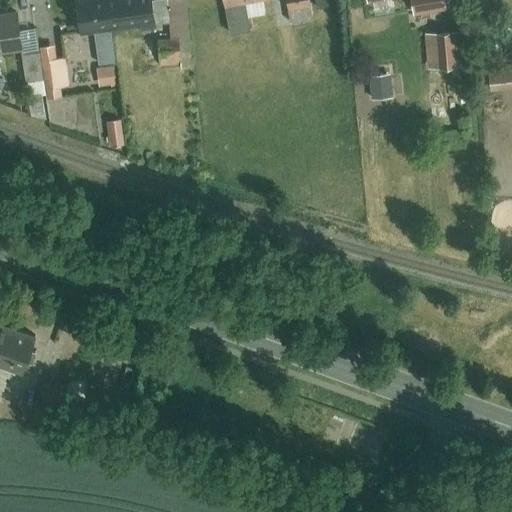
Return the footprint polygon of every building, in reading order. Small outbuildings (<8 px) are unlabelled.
[(78,0),(82,31),(95,29),(113,27),(142,23),(143,26),(158,24),(155,0),(78,0)] [(187,0),(170,0),(173,25),(190,23),(187,0)] [(225,0),(230,31),(252,28),(250,13),(267,11),(265,0),(225,0)] [(287,0),(290,21),(314,18),(311,0),(287,0)] [(411,0),(414,11),(448,6),(447,0),(411,0)] [(0,12),(0,49),(22,47),(19,10),(0,12)] [(113,27),(95,29),(99,61),(117,59),(113,27)] [(427,30),(430,67),(469,64),(466,27),(427,30)] [(42,44),(47,87),(70,85),(66,55),(57,56),(56,42),(42,44)] [(22,52),(24,78),(41,77),(39,51),(22,52)] [(98,66),(100,84),(119,82),(117,65),(98,66)] [(511,69),(489,73),(492,93),(511,90),(511,69)] [(387,73),(369,75),(371,89),(388,87),(387,73)] [(468,82),(456,83),(457,98),(469,97),(468,82)] [(46,97),(49,117),(61,115),(59,95),(46,97)] [(122,116),(109,118),(111,144),(125,142),(122,116)] [(464,131),(448,133),(450,149),(466,147),(464,131)] [(35,329),(0,315),(0,356),(20,365),(35,329)] [(42,386),(42,405),(71,405),(71,386),(42,386)]
